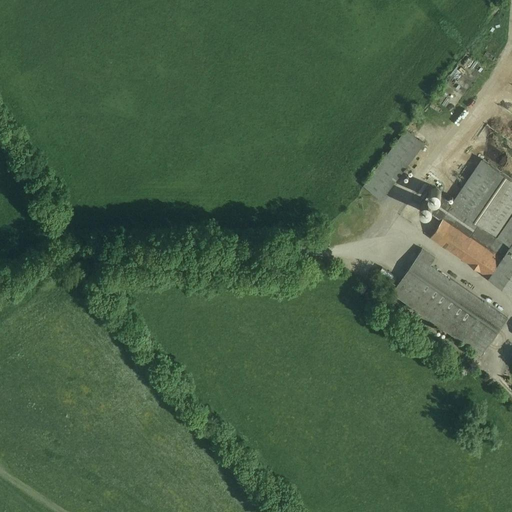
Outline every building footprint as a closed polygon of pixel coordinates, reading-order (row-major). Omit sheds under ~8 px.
[(488,39),(485,43),(496,51),(500,47),(488,39)] [(482,44),(478,48),(489,58),(493,53),(482,44)] [(407,128),(365,184),(382,196),(424,141),(407,128)] [(511,177),(484,158),(453,203),(452,203),(452,200),(442,193),(442,195),(440,197),(438,198),(436,198),(433,198),(431,197),(430,195),(429,193),(426,198),(429,198),(431,199),(433,200),(434,203),(434,205),(433,208),(431,210),(441,217),(443,216),(444,217),(442,220),(441,219),(441,220),(432,234),(431,234),(444,244),(444,243),(490,275),(511,243),(511,177)] [(511,243),(490,275),(490,276),(511,291),(511,243)] [(508,316),(431,262),(436,255),(423,246),(392,289),(483,352),(508,316)]
